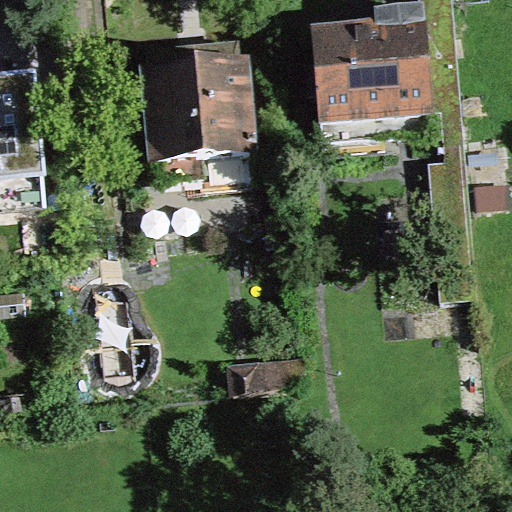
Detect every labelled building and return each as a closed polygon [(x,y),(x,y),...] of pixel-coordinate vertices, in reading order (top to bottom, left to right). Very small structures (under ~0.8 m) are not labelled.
[(429,168),(440,306),(476,303),(451,0),(418,0),(420,16),(376,20),(377,33),(333,36),(313,38),(320,131),(321,131),(380,126),(382,142),(433,138),(431,117),(441,117),(445,167),(429,168)] [(60,42),(65,99),(93,97),(88,40),(60,42)] [(241,70),(237,70),(235,50),(201,54),(203,73),(169,77),(148,78),(157,169),(158,169),(160,188),(204,183),(202,165),(249,161),(241,70)] [(0,168),(41,164),(32,75),(0,77),(0,168)] [(306,392),(304,366),(231,372),(233,399),(306,392)]
